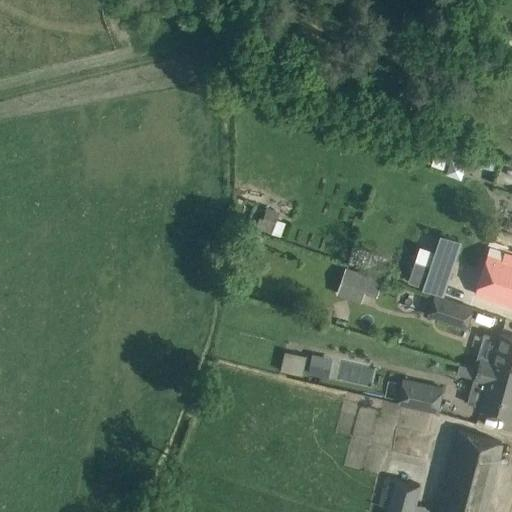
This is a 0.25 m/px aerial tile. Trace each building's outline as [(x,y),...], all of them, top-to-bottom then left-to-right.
[(458,174),(462,163),(435,153),(431,164),(458,174)] [(259,218),(255,227),(270,233),(274,223),(259,218)] [(409,261),(403,279),(441,291),(447,273),(446,273),(457,239),(429,230),(418,264),(409,261)] [(511,254),(489,247),(474,293),(511,304),(511,254)] [(345,266),(339,283),(365,292),(377,296),(383,279),(345,266)] [(473,308),(433,295),(426,316),(466,329),(473,308)] [(480,359),(477,368),(511,378),(511,336),(500,333),(492,362),(480,359)] [(284,351),(280,370),(302,375),(306,356),(284,351)] [(311,353),(307,373),(321,376),(325,356),(311,353)] [(460,363),(458,373),(475,378),(467,404),(479,407),(479,408),(511,417),(511,378),(477,368),(460,363)] [(403,379),(396,404),(438,413),(443,388),(403,379)] [(483,511),(502,442),(483,437),(458,431),(437,511),(483,511)] [(392,478),(384,511),(427,511),(428,510),(414,506),(419,484),(392,478)]
